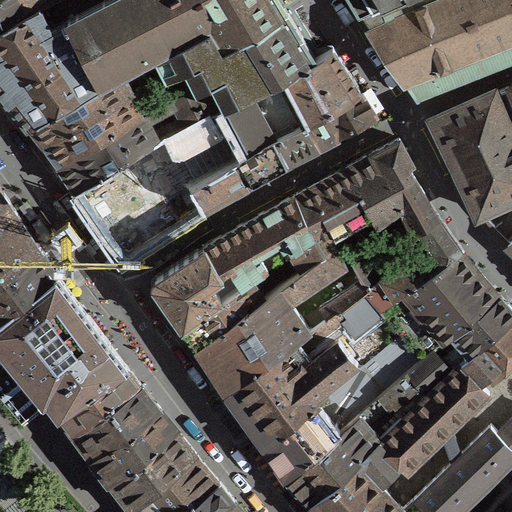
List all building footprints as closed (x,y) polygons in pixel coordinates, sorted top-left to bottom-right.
[(0,0),(0,22),(38,4),(47,0),(0,0)] [(211,77),(225,103),(316,55),(282,0),(47,0),(38,4),(48,25),(66,16),(100,82),(155,53),(159,61),(166,73),(185,64),(196,85),(211,77)] [(352,0),(359,10),(382,0),(352,0)] [(511,0),(382,0),(359,10),(369,25),(405,79),(416,94),(511,55),(511,0)] [(0,22),(0,86),(29,121),(100,82),(66,16),(48,25),(38,4),(0,22)] [(309,118),(361,90),(339,55),(334,46),(316,55),(225,103),(249,151),(277,135),(280,133),(276,125),(275,125),(272,120),(295,105),(298,110),(303,107),(309,118)] [(100,82),(29,121),(43,140),(131,93),(131,91),(124,79),(159,61),(155,53),(100,82)] [(143,112),(147,119),(170,108),(169,106),(174,104),(185,124),(210,110),(225,103),(211,77),(196,85),(143,112)] [(511,89),(496,96),(495,93),(434,120),(479,214),(511,199),(511,129),(509,125),(511,123),(511,89)] [(306,120),(319,146),(332,139),(377,114),(361,90),(309,118),(306,120)] [(131,93),(43,140),(58,161),(143,112),(131,93)] [(75,187),(109,237),(126,257),(204,208),(190,183),(234,159),(240,156),(225,131),(222,132),(210,110),(185,124),(164,135),(175,157),(132,180),(125,167),(147,155),(143,147),(75,187)] [(143,112),(58,161),(75,187),(143,147),(158,138),(147,119),(143,112)] [(306,120),(280,133),(277,135),(291,161),(296,158),(319,146),(306,120)] [(234,159),(247,184),(257,179),(291,161),(277,135),(249,151),(240,156),(234,159)] [(373,150),(390,185),(413,173),(408,166),(413,162),(399,136),(373,150)] [(390,185),(373,150),(357,159),(345,165),(371,213),(376,221),(398,205),(390,185)] [(190,183),(204,208),(236,190),(247,184),(234,159),(190,183)] [(331,236),(371,213),(345,165),(306,186),(297,191),(316,232),(319,239),(330,233),(331,236)] [(418,227),(437,213),(413,173),(390,185),(398,205),(413,230),(418,227)] [(0,278),(41,247),(0,187),(0,278)] [(316,232),(297,191),(259,213),(216,236),(205,243),(222,272),(231,265),(242,282),(251,277),(291,250),(316,232)] [(367,248),(352,257),(362,277),(368,286),(365,289),(379,307),(462,247),(437,213),(418,227),(424,235),(417,240),(422,247),(382,276),(367,248)] [(352,257),(367,248),(386,236),(379,225),(346,244),(352,257)] [(316,232),(291,250),(302,267),(325,250),(319,239),(316,232)] [(291,299),(345,262),(331,236),(330,233),(319,239),(325,250),(302,267),(280,284),(281,284),(291,299)] [(222,272),(205,243),(166,268),(156,274),(155,277),(154,279),(154,281),(155,283),(184,324),(222,296),(211,280),(222,272)] [(0,317),(57,272),(41,247),(0,278),(0,317)] [(457,330),(500,294),(462,247),(379,307),(380,308),(401,333),(422,358),(435,348),(457,330)] [(116,348),(112,343),(84,307),(57,272),(0,317),(0,344),(42,395),(46,392),(48,396),(60,411),(127,364),(116,348)] [(222,296),(184,324),(197,343),(265,296),(251,277),(242,282),(222,296)] [(368,286),(362,277),(319,305),(326,315),(342,304),(343,305),(365,289),(368,286)] [(310,327),(309,325),(291,299),(281,284),(265,296),(197,343),(226,388),(310,327)] [(310,327),(226,388),(286,473),(361,414),(360,413),(380,395),(385,391),(407,371),(422,358),(401,333),(361,366),(338,337),(305,363),(298,353),(302,350),(304,352),(346,322),(352,329),(380,308),(379,307),(365,289),(343,305),(342,304),(326,315),(310,327)] [(468,355),(471,352),(511,316),(511,306),(500,294),(457,330),(462,336),(456,342),(468,355)] [(511,316),(471,352),(478,361),(494,378),(511,361),(511,316)] [(453,369),(435,348),(422,358),(407,371),(427,394),(453,369)] [(320,511),(363,511),(388,489),(381,482),(400,463),(406,469),(489,391),(483,384),(488,380),(474,365),(478,361),(471,352),(468,355),(453,369),(427,394),(406,414),(381,437),(310,500),(320,511)] [(74,429),(142,382),(127,364),(60,411),(74,429)] [(427,394),(407,371),(385,391),(405,413),(406,414),(427,394)] [(92,453),(160,405),(142,382),(74,429),(92,453)] [(361,414),(286,473),(310,500),(381,437),(368,422),(390,403),(385,398),(384,400),(380,395),(360,413),(361,414)] [(111,479),(178,428),(160,405),(92,453),(111,479)] [(424,486),(414,495),(430,511),(454,511),(461,506),(488,481),(511,455),(511,416),(499,430),(491,422),(424,486)] [(132,505),(197,453),(178,428),(111,479),(132,505)] [(138,511),(178,511),(219,479),(197,453),(132,505),(138,511)] [(217,511),(235,498),(219,479),(178,511),(217,511)] [(388,489),(363,511),(391,511),(398,506),(402,510),(404,508),(388,489)] [(246,511),(235,498),(217,511),(246,511)]
